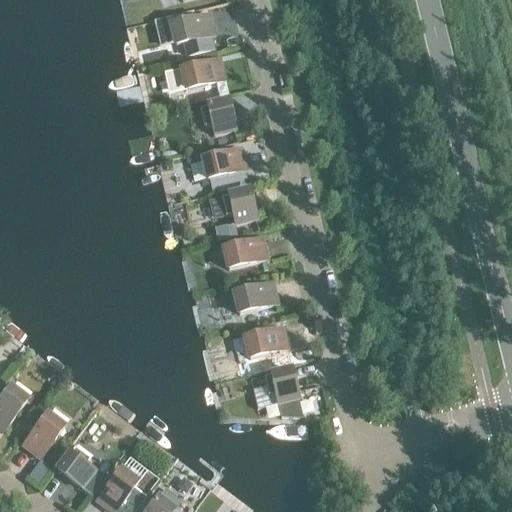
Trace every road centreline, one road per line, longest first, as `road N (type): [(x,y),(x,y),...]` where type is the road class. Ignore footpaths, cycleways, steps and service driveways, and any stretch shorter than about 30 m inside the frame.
road 1 (residential): [(354,447),(251,0)]
road 2 (tertiary): [(511,345),(432,0)]
